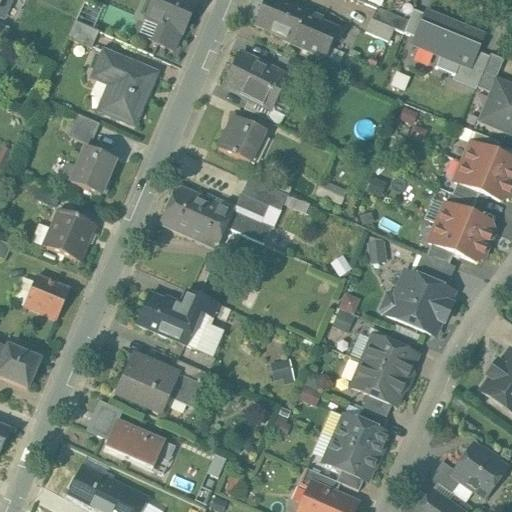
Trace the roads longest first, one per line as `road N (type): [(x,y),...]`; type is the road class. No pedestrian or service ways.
road 1 (unknown): [(250,511),(472,0)]
road 2 (residential): [(12,511),(226,0)]
road 3 (residential): [(511,272),(463,341),(388,511)]
